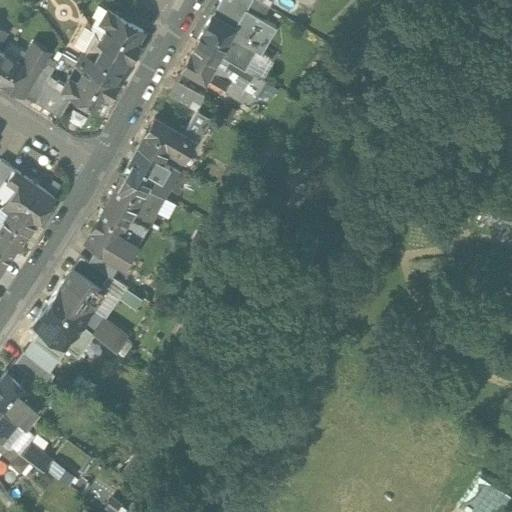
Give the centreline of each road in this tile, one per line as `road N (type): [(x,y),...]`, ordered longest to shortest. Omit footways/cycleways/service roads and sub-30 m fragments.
road 1 (residential): [(192,14),(99,174)]
road 2 (residential): [(99,174),(0,330)]
